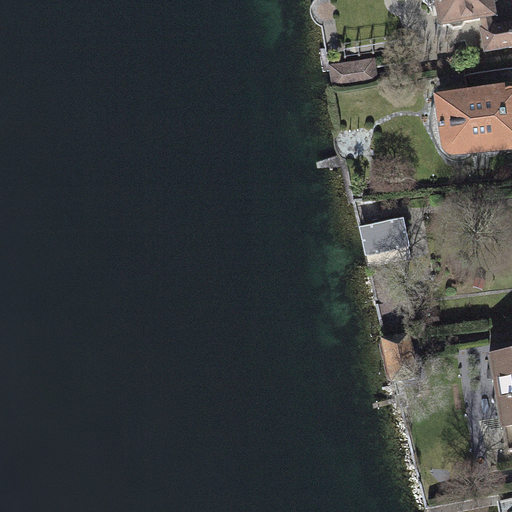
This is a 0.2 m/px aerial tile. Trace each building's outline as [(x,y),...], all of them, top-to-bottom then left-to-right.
[(499,0),(435,0),(441,41),(480,36),(483,61),(511,56),(511,29),(504,31),(499,0)] [(336,86),(380,84),(379,60),(334,62),(336,86)] [(511,94),(439,106),(444,166),(511,160),(511,94)] [(405,224),(363,233),(369,264),(411,255),(405,224)] [(410,332),(379,338),(388,380),(418,374),(410,332)] [(511,355),(489,359),(504,458),(511,456),(511,355)]
